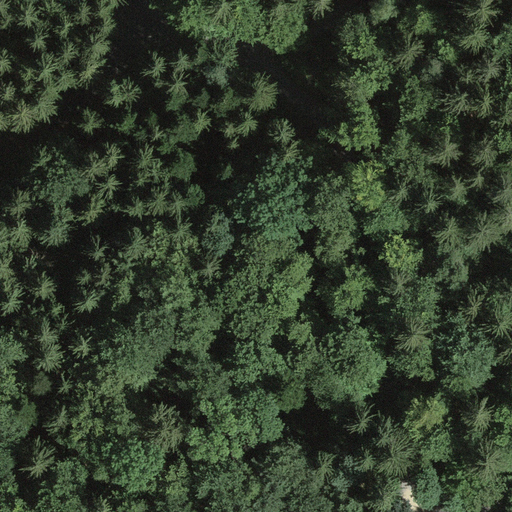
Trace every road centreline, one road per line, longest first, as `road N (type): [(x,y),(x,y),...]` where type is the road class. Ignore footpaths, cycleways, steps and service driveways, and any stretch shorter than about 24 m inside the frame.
road 1 (track): [(408,511),(371,425),(340,144),(259,61)]
road 2 (track): [(129,16),(164,16),(259,61),(408,0)]
road 3 (unclassified): [(130,0),(119,50),(104,73),(49,119),(0,139)]
